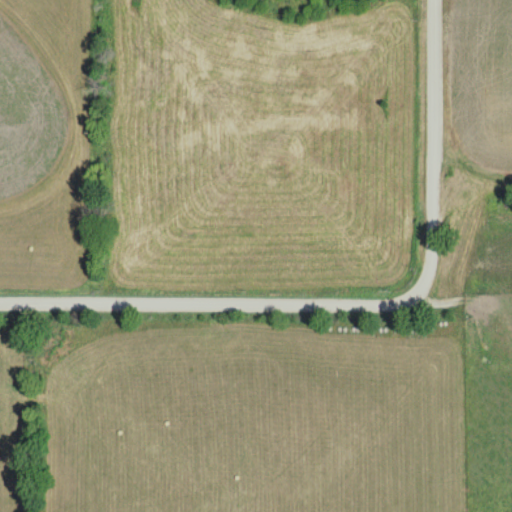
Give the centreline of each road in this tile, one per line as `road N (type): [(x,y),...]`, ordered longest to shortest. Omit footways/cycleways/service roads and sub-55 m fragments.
road 1 (residential): [(0,301),(433,306)]
road 2 (residential): [(433,306),(434,0)]
